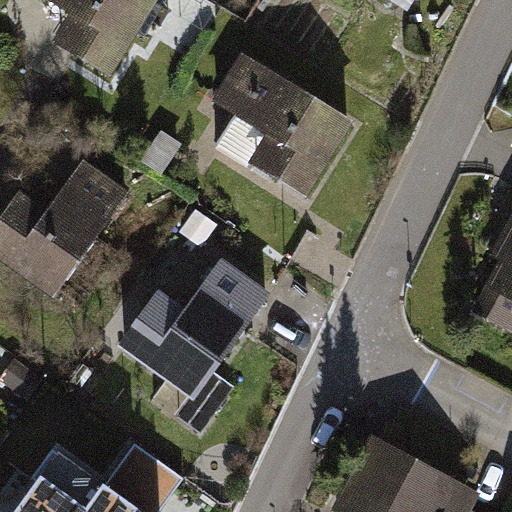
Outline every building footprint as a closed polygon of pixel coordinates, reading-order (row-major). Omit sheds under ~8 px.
[(156,16),(130,0),(18,0),(61,26),(40,59),(107,99),(138,49),(136,48),(156,16)] [(355,0),(395,25),(410,0),(355,0)] [(349,136),(230,63),(199,113),(254,146),(233,179),(300,220),(330,169),(329,168),(349,136)] [(7,216),(0,225),(0,302),(4,305),(12,294),(51,319),(124,204),(77,174),(37,237),(7,216)] [(511,302),(511,228),(480,284),(511,302)] [(148,312),(105,374),(145,402),(153,390),(192,415),(266,300),(218,270),(178,333),(148,312)] [(334,511),(472,511),(477,504),(396,459),(393,465),(369,451),(334,511)] [(160,511),(164,506),(117,476),(93,511),(160,511)]
